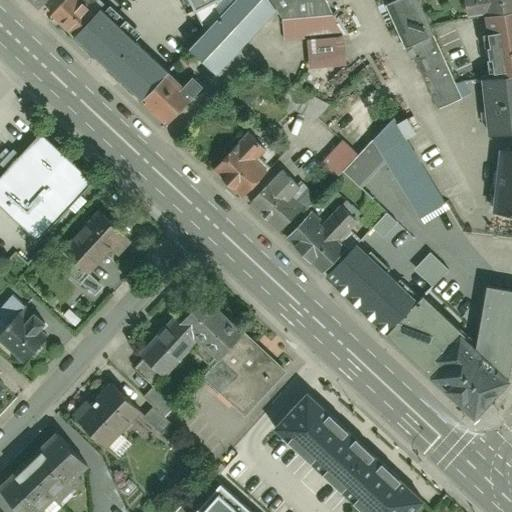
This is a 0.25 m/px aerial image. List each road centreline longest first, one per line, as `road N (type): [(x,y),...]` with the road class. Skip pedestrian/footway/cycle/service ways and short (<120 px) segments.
road 1 (tertiary): [(208,222),(494,484)]
road 2 (residential): [(208,222),(0,454)]
road 3 (tertiary): [(0,25),(208,222)]
